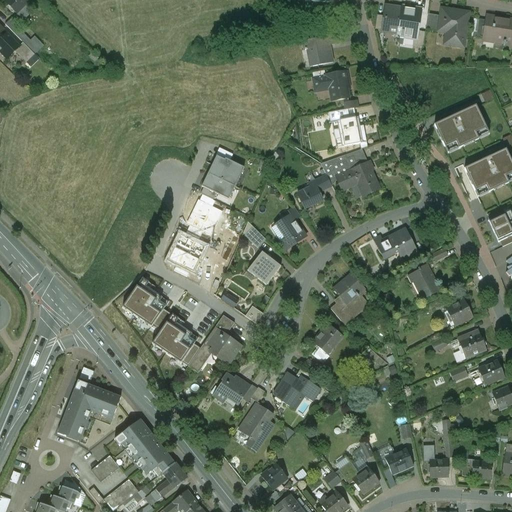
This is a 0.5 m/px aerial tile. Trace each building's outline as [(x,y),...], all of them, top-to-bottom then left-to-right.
[(31,0),(9,0),(6,4),(20,18),(29,10),(26,8),(33,1),(31,0)] [(403,10),(385,7),(384,17),(384,20),(383,31),(384,31),(384,28),(391,29),(391,31),(402,33),(401,36),(414,38),(417,39),(418,32),(421,11),(403,8),(403,10)] [(468,14),(442,10),(438,32),(446,33),(444,45),(463,48),(468,14)] [(438,16),(428,15),(425,30),(436,32),(438,16)] [(384,17),(377,16),(375,30),(383,31),(384,20),(384,17)] [(511,20),(487,17),(486,21),(486,22),(486,23),(485,25),(485,28),(487,28),(485,40),(486,41),(486,39),(494,40),(494,42),(503,43),(503,47),(505,47),(505,44),(511,44),(511,20)] [(23,34),(10,20),(5,25),(19,39),(23,34)] [(476,39),(485,40),(487,28),(485,28),(485,25),(479,24),(480,20),(479,20),(476,39)] [(323,39),(302,43),(305,50),(305,52),(307,51),(310,68),(333,63),(330,47),(339,45),(336,32),(323,34),(323,39)] [(425,34),(418,32),(417,39),(414,38),(413,47),(423,48),(425,34)] [(35,38),(31,42),(23,34),(19,39),(35,55),(44,45),(39,40),(38,41),(35,38)] [(19,48),(7,35),(5,37),(1,37),(1,41),(0,41),(0,52),(7,59),(15,52),(19,48)] [(352,35),(339,37),(341,44),(353,42),(352,35)] [(23,43),(19,48),(15,52),(26,64),(35,56),(23,43)] [(98,58),(92,53),(89,57),(94,62),(98,58)] [(347,73),(324,77),(325,78),(314,80),(313,80),(315,93),(330,90),(332,101),(332,102),(348,99),(348,98),(348,99),(346,89),(349,89),(346,73),(347,73)] [(357,102),(345,104),(346,110),(358,108),(357,102)] [(475,105),(433,126),(448,155),(490,135),(475,105)] [(356,119),(340,122),(344,144),(352,143),(353,146),(361,144),(356,119)] [(511,165),(505,150),(463,170),(477,199),(511,182),(511,165)] [(363,153),(352,158),(355,164),(366,160),(363,153)] [(216,156),(202,187),(229,200),(243,168),(216,156)] [(352,158),(346,161),(349,167),(355,164),(352,158)] [(369,163),(351,172),(336,179),(342,192),(356,185),(362,197),(379,190),(370,172),(372,171),(369,163)] [(326,177),(308,186),(310,189),(297,195),(304,209),(311,205),(311,206),(322,201),(318,193),(331,187),(326,177)] [(488,216),(493,227),(511,218),(511,206),(511,205),(488,216)] [(188,209),(175,263),(203,270),(215,221),(214,221),(216,215),(188,209)] [(299,217),(293,209),(287,213),(290,216),(293,221),(294,221),(299,217)] [(290,216),(276,225),(286,239),(283,241),(289,250),(305,238),(294,221),(293,221),(290,216)] [(511,218),(493,227),(498,238),(511,231),(511,218)] [(260,249),(268,239),(251,223),(242,232),(260,249)] [(405,231),(382,242),(380,238),(374,241),(383,259),(404,249),(408,258),(417,253),(405,231)] [(444,250),(432,256),(435,263),(448,256),(444,250)] [(280,267),(262,253),(247,272),(266,286),(280,268),(280,267)] [(440,292),(426,265),(419,269),(417,269),(418,271),(408,276),(412,284),(412,283),(421,301),(433,295),(438,292),(438,293),(440,292)] [(351,276),(344,282),(344,283),(334,291),(341,299),(345,303),(354,295),(356,297),(364,290),(351,276)] [(143,279),(123,308),(151,327),(164,307),(158,303),(161,298),(146,288),(149,283),(143,279)] [(341,299),(329,309),(342,324),(364,306),(356,297),(354,295),(345,303),(341,299)] [(224,301),(237,309),(241,304),(228,296),(224,301)] [(463,300),(445,309),(454,326),(472,317),(463,300)] [(261,314),(252,308),(245,318),(254,324),(261,314)] [(233,324),(221,316),(217,323),(228,331),(233,324)] [(153,345),(180,364),(195,343),(189,339),(192,335),(175,324),(177,320),(172,317),(153,345)] [(228,331),(217,323),(203,345),(212,351),(226,361),(224,363),(225,364),(238,345),(225,335),(228,331)] [(341,338),(327,326),(312,344),(318,349),(326,356),(327,356),(341,338)] [(477,330),(457,339),(458,341),(466,359),(486,351),(477,330)] [(458,341),(451,344),(459,362),(466,359),(458,341)] [(203,345),(188,368),(198,374),(212,351),(203,345)] [(326,356),(318,349),(312,356),(323,365),(329,358),(327,356),(326,356)] [(318,370),(307,361),(302,366),(314,375),(318,370)] [(497,363),(478,370),(485,386),(503,379),(497,363)] [(91,383),(95,372),(86,368),(82,379),(91,383)] [(464,369),(450,374),(454,383),(467,377),(464,369)] [(316,381),(303,372),(300,377),(313,385),(316,381)] [(297,380),(287,374),(277,389),(287,395),(282,402),(290,408),(299,394),(312,403),(320,390),(313,385),(300,377),(297,380)] [(233,381),(226,376),(221,383),(222,384),(213,397),(224,404),(226,400),(238,408),(242,401),(247,405),(251,400),(257,390),(251,386),(249,389),(234,379),(233,381)] [(66,422),(63,421),(58,434),(77,442),(79,436),(83,437),(85,429),(82,428),(85,421),(88,422),(93,410),(100,412),(99,415),(106,418),(107,415),(113,417),(121,398),(107,393),(106,397),(77,385),(72,397),(76,398),(66,422)] [(265,394),(258,389),(257,390),(251,400),(257,404),(265,394)] [(287,395),(277,389),(274,394),(275,398),(282,402),(287,395)] [(511,399),(508,389),(492,395),(499,411),(507,408),(506,406),(511,403),(511,399)] [(256,406),(241,430),(253,438),(247,447),(256,453),(273,427),(268,423),(273,417),(256,406)] [(117,438),(139,466),(162,448),(140,420),(117,438)] [(411,438),(412,426),(403,426),(403,438),(411,438)] [(372,457),(366,442),(359,445),(366,459),(372,457)] [(175,465),(162,448),(139,466),(147,476),(158,468),(163,474),(175,465)] [(405,450),(385,459),(392,476),(393,476),(402,472),(413,467),(405,450)] [(511,455),(505,455),(502,476),(511,477),(511,455)] [(112,456),(92,472),(102,483),(122,468),(112,456)] [(473,461),(460,460),(459,471),(462,471),(461,477),(472,478),(473,463),(473,461)] [(447,462),(429,462),(430,478),(437,478),(437,477),(448,477),(447,462)] [(491,465),(473,463),(472,478),(490,480),(491,465)] [(186,479),(175,465),(163,474),(168,480),(174,488),(186,479)] [(276,467),(261,478),(272,491),(286,480),(276,467)] [(368,469),(352,481),(363,496),(379,484),(368,469)] [(21,475),(13,472),(9,483),(17,485),(21,475)] [(333,473),(324,480),(332,490),(341,482),(333,473)] [(105,501),(114,511),(140,491),(131,479),(105,501)] [(168,480),(151,494),(158,502),(174,488),(168,480)] [(153,490),(150,483),(145,486),(149,493),(153,490)] [(81,495),(63,488),(61,493),(58,499),(72,504),(74,505),(76,500),(79,501),(81,495)] [(100,503),(105,500),(97,488),(92,491),(100,503)] [(275,491),(269,500),(273,503),(280,495),(275,491)] [(188,511),(197,505),(186,492),(173,502),(173,503),(179,511),(180,511),(188,511)] [(336,493),(320,505),(325,511),(340,511),(347,507),(336,493)] [(123,504),(127,511),(145,502),(140,494),(123,504)] [(58,499),(53,497),(52,502),(49,508),(59,511),(58,511),(65,511),(67,509),(70,510),(72,504),(58,499)] [(296,511),(300,510),(289,497),(274,509),(276,511),(296,511)] [(11,500),(6,498),(2,509),(7,511),(11,500)] [(173,503),(163,511),(177,511),(179,511),(173,503)]
